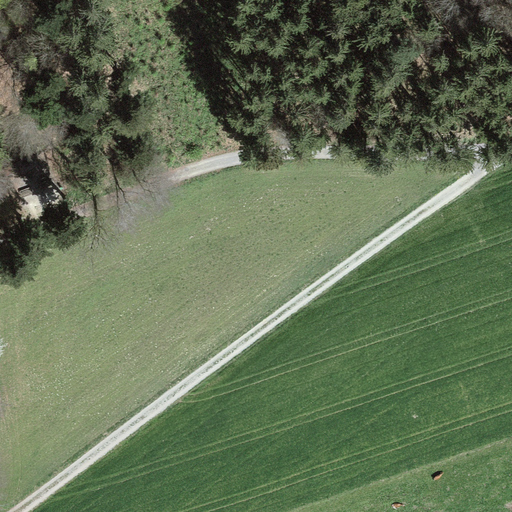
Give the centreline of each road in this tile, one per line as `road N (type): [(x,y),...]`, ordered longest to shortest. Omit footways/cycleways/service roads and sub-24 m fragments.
road 1 (track): [(17,511),(409,216),(503,158)]
road 2 (track): [(503,158),(264,156),(0,231)]
